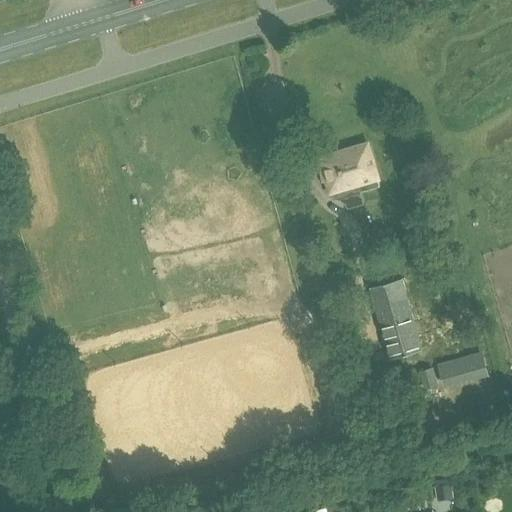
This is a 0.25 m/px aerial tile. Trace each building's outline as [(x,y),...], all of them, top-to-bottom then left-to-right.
[(346,203),(347,208),(364,204),(361,192),(380,186),(368,145),(353,149),(352,147),(321,156),(331,191),(333,200),(337,199),(346,203)] [(370,287),(391,358),(423,349),(414,316),(413,316),(412,312),(409,313),(398,278),(370,287)] [(317,297),(324,314),(340,307),(333,290),(317,297)] [(471,374),(489,369),(484,351),(466,356),(471,374)] [(439,385),(432,367),(419,371),(426,390),(439,385)] [(481,471),(466,476),(469,485),(484,480),(481,471)] [(451,485),(436,486),(437,500),(452,498),(451,485)] [(340,503),(328,507),(329,511),(344,511),(343,511),(340,503)]
